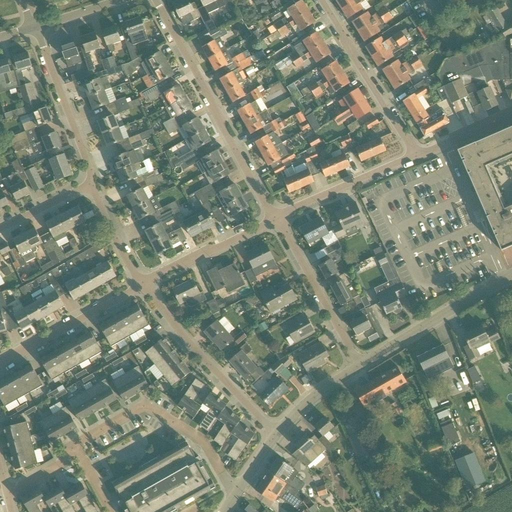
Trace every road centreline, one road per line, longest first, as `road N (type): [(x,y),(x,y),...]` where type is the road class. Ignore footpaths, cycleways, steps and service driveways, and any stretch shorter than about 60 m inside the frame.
road 1 (residential): [(274,220),(157,0)]
road 2 (residential): [(79,451),(148,410),(203,445),(233,497)]
road 3 (residential): [(274,437),(144,287)]
road 4 (residential): [(418,157),(321,0)]
road 5 (tertiary): [(511,275),(361,366)]
road 6 (residential): [(361,366),(274,220)]
road 7 (residential): [(0,367),(144,287)]
road 8 (residential): [(91,182),(37,28)]
road 9 (residential): [(274,220),(418,157)]
road 10 (residential): [(144,287),(274,220)]
